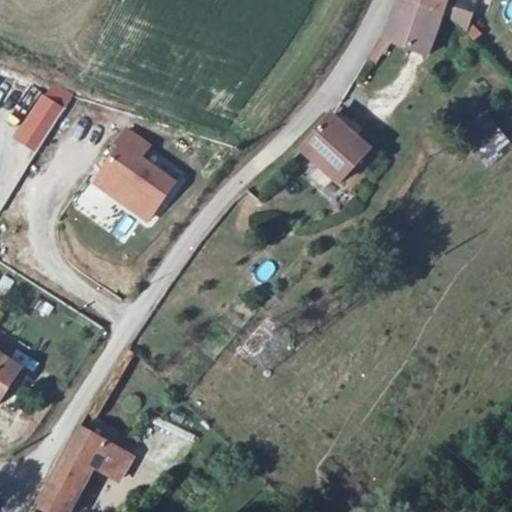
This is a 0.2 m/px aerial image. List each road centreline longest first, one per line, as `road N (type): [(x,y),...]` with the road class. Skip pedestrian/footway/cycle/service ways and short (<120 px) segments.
road 1 (unclassified): [(380,0),(353,60),(315,111),(245,173),(166,267),(16,496)]
road 2 (unknown): [(129,327),(50,225),(47,181),(68,132)]
